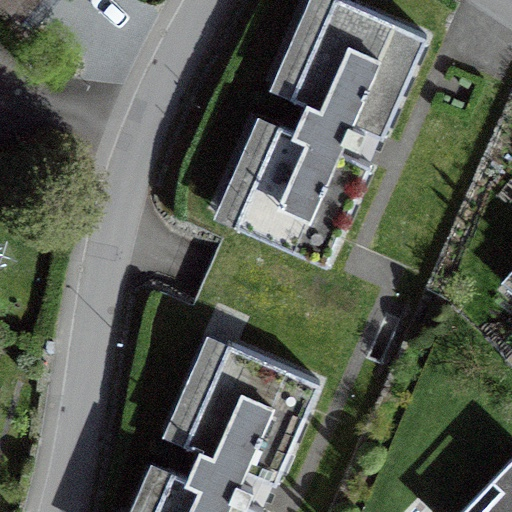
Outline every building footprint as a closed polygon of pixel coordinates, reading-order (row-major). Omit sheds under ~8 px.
[(382,135),(426,34),(349,0),(331,0),(290,94),(382,135)] [(326,263),(370,162),(278,121),(234,222),(326,263)] [(227,340),(183,440),(275,481),(319,380),(227,340)] [(171,468),(151,511),(261,511),(263,508),(171,468)] [(511,511),(511,472),(474,511),(511,511)]
